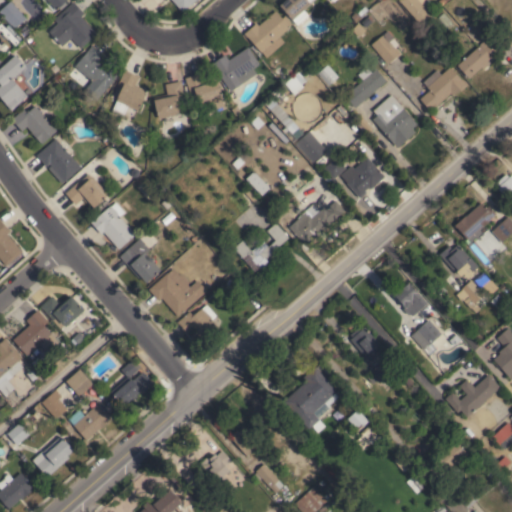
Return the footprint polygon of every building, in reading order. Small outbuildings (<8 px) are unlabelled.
[(10,0),(25,17),(13,28),(0,13),(0,9),(10,0)] [(47,14),(42,9),(47,5),(42,0),(65,0),(55,9),(52,11),(52,10),(47,14)] [(193,0),(182,11),(172,0),(193,0)] [(312,0),(309,3),(310,3),(303,9),(308,14),(296,25),(279,5),(281,3),(280,1),(281,0),(312,0)] [(426,0),(432,6),(427,9),(431,13),(419,24),(397,0),(426,0)] [(70,37),(61,46),(48,31),(49,30),(57,23),(53,19),(69,4),(72,1),(83,13),(81,15),(96,33),(80,48),(70,37)] [(275,10),(289,27),(279,36),(283,41),(266,57),(261,51),(260,52),(243,33),(255,22),(258,25),(275,10)] [(355,21),(350,16),(355,11),(359,16),(355,21)] [(365,30),(358,36),(351,29),(358,22),(365,30)] [(399,54),(387,64),(370,44),(388,29),(394,36),(392,38),(398,44),(394,47),(399,54)] [(457,65),(463,59),(462,58),(464,56),(465,58),(479,44),(482,46),(486,42),(489,46),(499,37),(505,44),(486,62),(488,64),(483,69),(481,67),(468,78),(466,75),(465,76),(464,75),(464,74),(460,69),(460,70),(458,68),(459,68),(457,65)] [(73,65),(80,57),(91,45),(104,55),(99,60),(115,73),(115,74),(116,75),(96,99),(83,88),(90,80),(77,69),(73,65)] [(247,46),(259,64),(251,69),(254,74),(240,83),(241,84),(229,91),(211,62),(224,53),(228,59),(247,46)] [(0,67),(15,54),(26,66),(13,77),(13,76),(11,78),(20,89),(21,88),(27,95),(10,110),(0,97),(0,67)] [(55,63),(59,69),(54,73),(50,67),(55,63)] [(317,73),(326,64),(337,76),(327,84),(317,73)] [(466,86),(460,91),(459,89),(452,95),(450,93),(430,111),(419,98),(429,90),(422,82),(436,69),(440,74),(449,66),(460,79),(461,78),(463,80),(464,79),(468,84),(466,86)] [(344,96),(362,80),(357,74),(364,67),(369,73),(375,68),(386,80),(354,108),(353,106),(348,110),(340,101),(345,97),(344,96)] [(123,115),(111,110),(116,100),(114,100),(120,87),(116,85),(124,69),(138,76),(133,87),(145,93),(137,110),(127,106),(123,115)] [(183,78),(200,72),(203,84),(216,79),(221,94),(223,98),(221,98),(224,106),(202,113),(200,106),(199,106),(193,88),(187,90),(183,78)] [(158,118),(157,115),(153,97),(167,94),(165,84),(180,80),(184,99),(179,100),(181,109),(180,110),(181,113),(158,118)] [(391,94),(416,123),(411,128),(414,132),(397,147),(393,143),(372,119),(376,115),(372,110),(391,94)] [(57,130),(41,143),(40,142),(39,143),(31,132),(26,126),(21,130),(11,118),(23,108),(26,112),(35,105),(57,130)] [(240,112),(235,115),(231,109),(236,105),(240,112)] [(258,106),(266,115),(247,132),(239,123),(258,106)] [(372,129),(368,133),(357,120),(362,116),(372,129)] [(237,125),(242,131),(218,152),(213,146),(237,125)] [(326,150),(323,152),(324,153),(322,155),(321,154),(312,162),(295,143),(309,130),(326,150)] [(239,134),(244,140),(223,158),(218,152),(239,134)] [(45,166),(35,154),(38,151),(38,152),(55,137),(60,143),(65,139),(76,152),(72,157),(81,166),(67,178),(67,179),(64,181),(63,181),(61,183),(47,167),(50,165),(49,163),(45,166)] [(384,176),(370,189),(368,187),(364,190),(365,191),(359,197),(345,182),(347,180),(342,175),(352,166),(353,168),(366,156),(384,176)] [(332,178),(323,168),(336,157),(345,167),(332,178)] [(244,178),(260,195),(268,187),(252,170),(244,178)] [(108,194),(93,207),(87,200),(85,202),(82,198),(74,204),(64,192),(78,181),(88,173),(91,176),(92,175),(108,194)] [(511,175),(511,205),(496,187),(499,185),(496,181),(505,173),(508,176),(511,174),(511,175)] [(254,203),(244,192),(249,188),(258,199),(254,203)] [(318,233),(319,234),(311,241),(310,240),(304,245),(287,225),(313,203),(319,210),(323,206),(325,208),(335,199),(344,210),(318,233)] [(124,211),(119,215),(135,234),(118,248),(103,231),(100,233),(90,222),(110,205),(110,206),(115,201),(124,211)] [(488,221),(483,226),(482,225),(467,239),(454,224),(464,215),(465,216),(481,202),(486,207),(488,205),(496,213),(488,221)] [(511,232),(501,242),(491,231),(508,215),(511,219),(511,232)] [(22,251),(5,265),(0,258),(0,219),(10,230),(7,233),(22,251)] [(262,240),(268,246),(275,239),(266,230),(275,222),(288,236),(272,251),(273,252),(270,254),(273,257),(259,269),(258,268),(255,271),(243,258),(242,259),(240,257),(241,256),(238,253),(238,254),(234,250),(235,249),(234,247),(242,240),(251,250),(262,240)] [(438,254),(448,245),(445,241),(448,239),(455,246),(458,243),(469,257),(470,256),(478,266),(472,271),(473,273),(467,278),(463,273),(460,275),(456,271),(455,272),(438,254)] [(145,250),(144,251),(160,269),(146,282),(140,276),(139,277),(119,256),(136,240),(145,250)] [(177,316),(161,298),(158,300),(148,289),(167,272),(173,267),(178,274),(180,274),(182,274),(184,275),(185,276),(186,278),(187,280),(188,282),(188,285),(189,286),(197,279),(206,290),(177,316)] [(475,278),(482,287),(481,289),(485,294),(484,294),(487,298),(481,303),(478,300),(475,302),(479,307),(473,312),(470,308),(462,299),(464,297),(464,296),(466,295),(460,288),(472,278),(473,280),(475,278)] [(485,284),(490,279),(494,283),(489,288),(485,284)] [(407,314),(406,314),(405,312),(403,309),(405,307),(393,294),(408,281),(415,290),(416,289),(427,302),(425,304),(426,305),(423,307),(422,306),(412,316),(410,314),(408,314),(407,314)] [(51,295),(59,303),(69,294),(70,296),(71,295),(81,307),(81,308),(83,310),(65,326),(63,324),(60,327),(53,319),(52,320),(40,306),(51,295)] [(216,315),(211,319),(223,333),(208,346),(192,329),(187,334),(176,322),(189,311),(193,315),(201,308),(206,303),(216,315)] [(428,304),(435,312),(425,320),(418,312),(428,304)] [(29,324),(25,319),(37,309),(47,321),(43,324),(56,339),(44,349),(39,343),(26,355),(12,339),(29,324)] [(410,335),(428,319),(441,333),(440,333),(447,341),(433,354),(432,354),(429,357),(410,335)] [(474,319),(477,324),(475,328),(470,329),(468,324),(469,320),(474,319)] [(349,339),(352,337),(349,334),(359,326),(362,328),(364,326),(379,343),(365,357),(349,339)] [(443,334),(450,327),(460,339),(454,345),(443,334)] [(499,352),(497,350),(503,346),(495,338),(496,337),(496,336),(507,327),(511,333),(511,375),(509,378),(491,359),(499,352)] [(22,357),(17,360),(23,366),(11,376),(6,370),(0,375),(0,340),(4,337),(22,357)] [(77,343),(73,346),(67,339),(69,338),(72,341),(73,339),(77,343)] [(127,376),(120,368),(129,360),(138,370),(130,377),(132,379),(142,371),(152,383),(141,393),(140,391),(135,395),(137,396),(130,402),(129,400),(123,406),(110,391),(127,376)] [(372,383),(367,378),(371,374),(368,371),(378,362),(386,370),(385,372),(387,374),(379,381),(377,379),(376,380),(375,379),(372,383)] [(336,391),(313,412),(325,425),(317,432),(312,426),(308,429),(283,400),(305,381),(302,378),(315,367),(336,391)] [(79,368),(92,384),(78,396),(65,380),(79,368)] [(37,376),(32,381),(26,373),(31,369),(37,376)] [(430,375),(434,371),(439,377),(435,381),(430,375)] [(491,394),(492,395),(490,397),(489,396),(483,401),(483,402),(478,407),(478,406),(466,416),(460,409),(457,412),(444,398),(452,391),(459,399),(466,393),(459,385),(466,378),(474,387),(480,381),(479,381),(486,374),(487,375),(488,374),(499,387),(491,394)] [(14,388),(5,395),(0,389),(0,381),(5,377),(14,388)] [(54,418),(40,402),(55,389),(62,396),(70,405),(66,408),(54,418)] [(97,403),(111,418),(99,429),(98,428),(86,439),(73,425),(97,403)] [(109,403),(113,408),(108,413),(104,407),(109,403)] [(337,407),(344,415),(337,420),(330,413),(337,407)] [(367,421),(361,426),(359,424),(354,428),(345,418),(351,414),(356,409),(367,421)] [(500,427),(507,421),(511,426),(511,430),(507,435),(500,427)] [(17,444),(7,433),(19,422),(29,433),(17,444)] [(229,436),(236,429),(238,431),(246,423),(255,433),(250,438),(259,449),(253,454),(251,451),(247,455),(229,436)] [(361,434),(359,433),(367,425),(375,434),(360,448),(353,441),(361,434)] [(491,435),(498,443),(504,438),(497,429),(491,435)] [(46,476),(31,459),(41,450),(43,451),(60,435),(73,450),(67,455),(69,457),(46,476)] [(443,469),(465,453),(455,440),(434,457),(443,469)] [(230,460),(224,466),(227,470),(222,474),(215,480),(198,463),(206,455),(208,457),(213,453),(214,455),(220,450),(230,460)] [(493,464),(499,471),(509,461),(504,455),(493,464)] [(392,460),(396,456),(407,467),(402,472),(392,460)] [(253,470),(262,462),(268,469),(268,468),(270,471),(272,474),(272,473),(274,475),(274,476),(281,484),(277,488),(273,492),(268,486),(268,487),(259,477),(255,480),(250,475),(254,471),(253,470)] [(497,475),(494,477),(488,471),(491,468),(497,475)] [(33,487),(32,488),(33,489),(23,497),(22,497),(21,498),(20,497),(8,508),(0,498),(0,481),(4,478),(4,476),(5,475),(6,474),(8,473),(13,478),(20,471),(33,487)] [(404,481),(413,474),(422,485),(420,487),(421,488),(415,493),(404,481)] [(311,511),(301,511),(292,503),(311,486),(324,500),(311,511)] [(135,511),(142,506),(140,504),(145,500),(148,503),(150,501),(152,502),(168,488),(179,501),(167,511),(135,511)]
